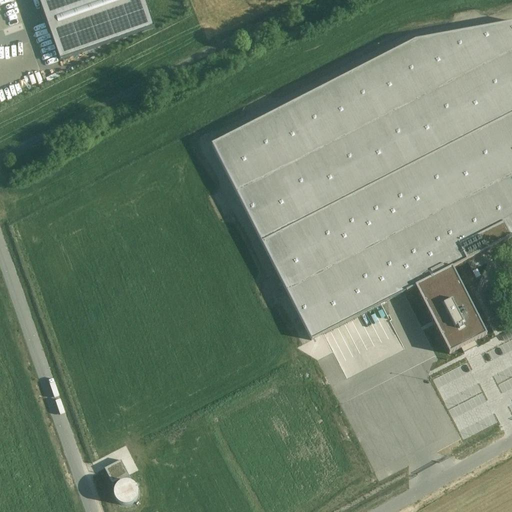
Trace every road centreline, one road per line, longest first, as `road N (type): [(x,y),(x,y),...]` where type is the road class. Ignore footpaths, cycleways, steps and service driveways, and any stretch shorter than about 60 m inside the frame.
road 1 (unclassified): [(310,0),(0,158)]
road 2 (residential): [(93,511),(0,243)]
road 3 (residential): [(380,511),(511,438)]
